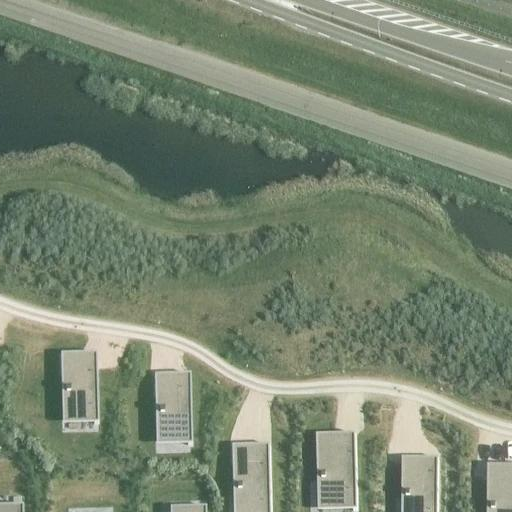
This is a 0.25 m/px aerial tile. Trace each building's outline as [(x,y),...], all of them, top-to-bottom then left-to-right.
[(75,356),(59,356),(60,378),(61,377),(61,383),(64,383),(64,391),(64,396),(65,419),(95,419),(97,419),(95,361),(93,361),(93,362),(81,362),(81,357),(75,357),(75,356)] [(169,377),(153,377),(153,398),(154,398),(155,404),(158,404),(158,412),(157,412),(157,417),(158,417),(159,440),(189,440),(191,440),(189,382),(187,382),(187,383),(175,383),(175,378),(169,378),(169,377)] [(335,437),(316,437),(316,455),(321,455),(321,477),(320,477),(321,482),(322,506),(355,505),(357,505),(355,442),(353,442),(353,443),(341,443),(341,437),(335,437)] [(249,448),(230,448),(231,466),(235,466),(235,488),(235,493),(236,493),(235,511),(270,511),(269,453),(267,453),(267,454),(255,454),(255,448),(250,449),(249,448)] [(418,460),(402,460),(401,481),(402,481),(402,487),(406,487),(406,495),(405,495),(405,500),(405,511),(437,511),(438,466),(436,466),(436,467),(424,467),(424,461),(418,461),(418,460)] [(506,468),(487,468),(487,486),(491,486),(491,508),(490,508),(490,511),(511,511),(511,474),(511,472),(511,468),(506,469),(506,468)]
